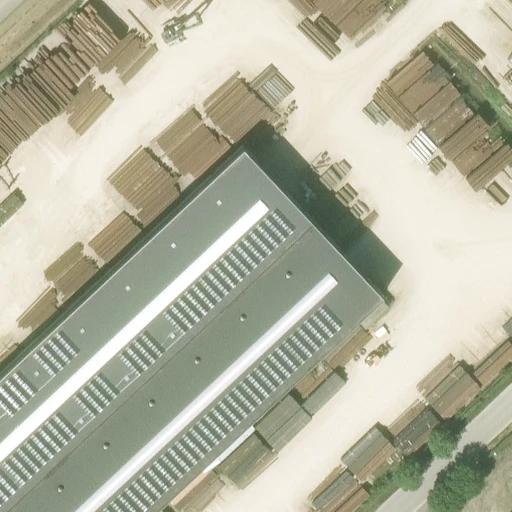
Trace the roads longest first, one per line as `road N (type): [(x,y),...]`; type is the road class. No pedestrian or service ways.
road 1 (unknown): [(462,290),(206,36)]
road 2 (unknown): [(233,511),(462,290)]
road 3 (unclassified): [(390,511),(511,399)]
